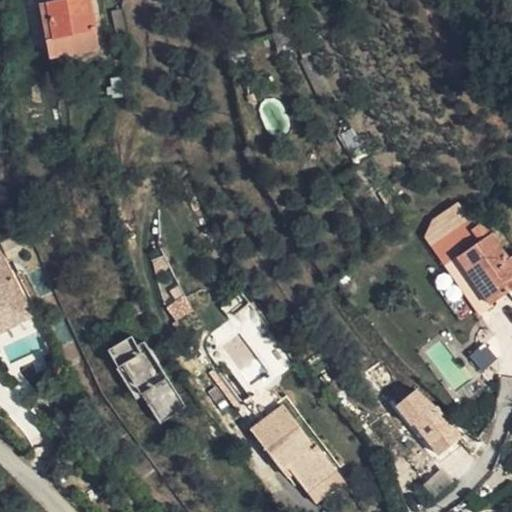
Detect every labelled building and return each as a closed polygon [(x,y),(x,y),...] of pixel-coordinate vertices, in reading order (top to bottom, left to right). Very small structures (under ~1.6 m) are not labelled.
[(41,43),(93,35),(86,0),(64,0),(65,3),(55,4),(36,7),(41,43)] [(96,52),(93,35),(41,43),(43,60),(96,52)] [(502,287),(503,289),(511,283),(511,253),(509,249),(501,255),(484,229),(467,240),(475,253),(496,280),(502,287)] [(475,253),(467,240),(451,251),(483,300),(502,287),(496,280),(475,253)] [(471,310),(484,301),(483,300),(451,251),(439,259),(471,310)] [(0,265),(0,320),(21,310),(0,265)] [(21,310),(0,320),(0,330),(25,318),(21,310)] [(306,491),(333,471),(314,445),(310,448),(278,408),(247,432),(281,473),(288,467),(293,473),(306,491)] [(430,408),(427,411),(411,426),(435,456),(455,439),(430,408)] [(288,467),(281,473),(286,479),(293,473),(288,467)] [(342,482),(333,471),(306,491),(315,503),(342,482)]
